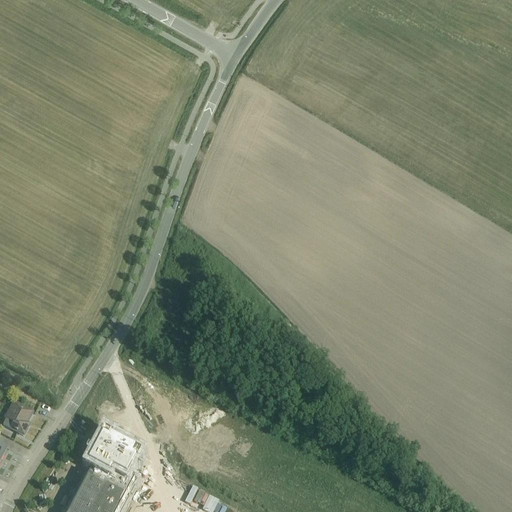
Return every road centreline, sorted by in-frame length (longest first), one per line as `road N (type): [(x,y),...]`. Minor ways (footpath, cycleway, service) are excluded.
road 1 (residential): [(110,350),(138,302),(221,81)]
road 2 (residential): [(7,511),(110,350)]
road 3 (residential): [(136,511),(158,463),(110,350)]
